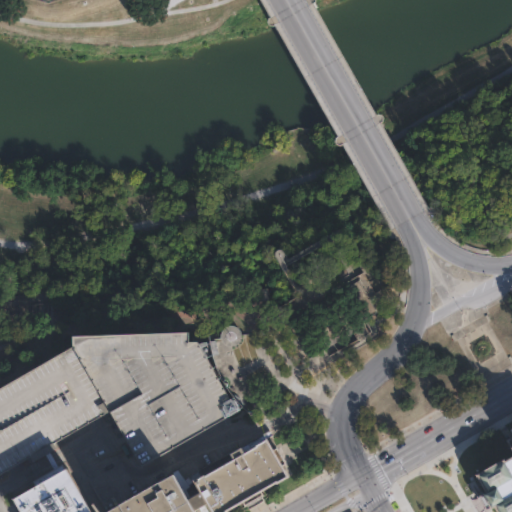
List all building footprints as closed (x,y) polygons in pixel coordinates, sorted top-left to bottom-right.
[(306,357),(345,339),(347,344),(373,332),(366,318),(382,310),(365,274),(322,293),(317,283),(301,290),(298,282),(293,284),(299,296),(281,305),(306,357)] [(267,301),(267,288),(248,288),(248,301),(267,301)] [(0,382),(71,342),(71,328),(184,326),(184,335),(196,335),(237,405),(141,461),(111,410),(58,440),(56,437),(0,468),(0,382)] [(511,511),(495,511),(490,503),(483,508),(480,502),(474,492),(481,488),(471,470),(501,453),(502,456),(511,450),(502,433),(508,429),(505,424),(511,419),(511,511)] [(288,473),(260,489),(264,497),(246,508),(241,500),(220,511),(213,511),(192,475),(265,434),(288,473)] [(93,511),(19,511),(9,493),(65,461),(93,511)] [(197,511),(106,511),(105,509),(173,470),(197,511)]
